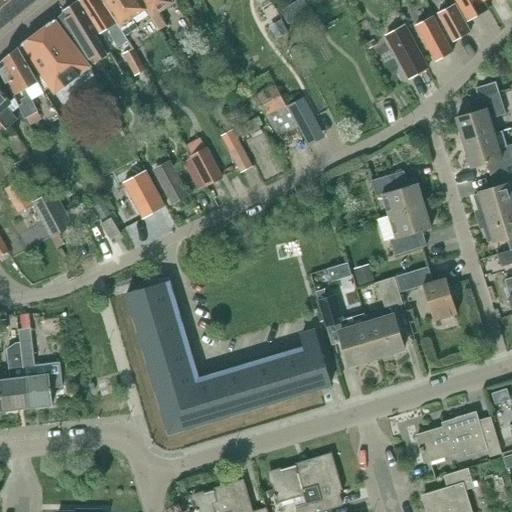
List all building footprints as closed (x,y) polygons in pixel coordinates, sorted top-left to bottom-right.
[(0,0),(0,29),(35,0),(0,0)] [(66,14),(57,20),(90,66),(107,54),(105,51),(96,36),(100,34),(78,0),(64,10),(66,14)] [(129,40),(126,36),(120,27),(102,0),(78,0),(100,34),(102,32),(109,28),(112,33),(110,34),(118,47),(129,40)] [(142,0),(102,0),(126,36),(139,28),(133,19),(147,10),(148,9),(142,0)] [(142,0),(148,9),(147,10),(161,31),(168,26),(159,13),(175,2),(173,0),(142,0)] [(303,0),(300,0),(282,12),(289,24),(310,11),(303,0)] [(490,10),(484,1),(483,0),(457,0),(469,21),(490,10)] [(455,4),(439,13),(454,42),(471,33),(455,4)] [(436,62),(453,52),(433,16),(416,25),(436,62)] [(54,92),(91,67),(90,66),(57,20),(57,19),(20,44),(34,65),(30,68),(39,84),(44,90),(50,87),(54,92)] [(405,26),(387,36),(410,79),(428,69),(405,26)] [(96,36),(105,51),(111,47),(102,32),(100,34),(96,36)] [(42,90),(39,84),(30,68),(18,46),(4,59),(4,60),(0,63),(0,70),(14,96),(23,91),(26,97),(21,100),(23,103),(18,106),(26,119),(38,112),(30,97),(42,90)] [(133,49),(124,54),(130,65),(135,75),(145,70),(133,49)] [(464,143),(495,134),(490,118),(505,114),(496,82),(476,87),(479,98),(468,101),(472,113),(457,118),(464,143)] [(0,120),(2,122),(7,128),(18,119),(6,106),(12,101),(0,87),(0,120)] [(304,99),(289,106),(299,126),(314,118),(304,99)] [(283,102),(265,111),(284,146),(302,137),(283,102)] [(491,175),(511,168),(511,143),(499,148),(495,134),(464,143),(471,167),(487,163),(491,175)] [(242,145),(230,151),(241,172),(252,166),(253,166),(242,145)] [(206,148),(191,156),(193,158),(207,185),(221,177),(222,177),(206,148)] [(193,158),(184,163),(199,189),(207,185),(193,158)] [(511,191),(510,183),(511,182),(511,168),(491,175),(494,187),(478,192),(479,194),(473,196),(480,219),(511,209),(511,191)] [(147,171),(126,182),(145,218),(166,206),(147,171)] [(382,194),(389,217),(424,206),(416,178),(407,181),(404,171),(388,176),(387,174),(372,179),(376,196),(382,194)] [(175,174),(161,182),(173,204),(187,196),(175,174)] [(34,206),(32,202),(20,181),(5,189),(20,214),(34,206)] [(53,191),(32,202),(34,206),(57,248),(64,244),(59,234),(73,226),(53,191)] [(103,201),(94,207),(101,219),(110,213),(103,201)] [(424,206),(389,217),(377,220),(384,242),(390,240),(394,256),(427,246),(422,231),(431,228),(424,206)] [(511,209),(480,219),(487,242),(492,241),(493,243),(509,238),(511,247),(511,209)] [(111,218),(101,224),(110,240),(121,233),(111,218)] [(501,267),(511,264),(511,250),(497,254),(501,267)] [(359,285),(375,280),(370,264),(354,269),(359,285)] [(428,268),(396,277),(400,293),(423,286),(433,321),(457,314),(446,278),(432,282),(428,268)] [(395,278),(378,283),(386,310),(403,305),(395,278)] [(171,280),(127,293),(133,312),(139,310),(143,322),(136,324),(141,341),(148,339),(152,351),(145,353),(150,371),(157,369),(161,381),(155,383),(155,384),(161,383),(165,395),(158,397),(169,435),(188,429),(186,422),(198,419),(200,425),(217,420),(215,413),(227,410),(229,417),(247,411),(245,405),(257,401),(259,408),(276,403),(274,396),(286,392),(288,399),(306,394),(304,387),(317,383),(318,389),(332,385),(316,331),(302,335),(305,346),(200,377),(171,280)] [(338,324),(351,366),(378,358),(368,324),(365,316),(344,322),(335,295),(319,300),(327,327),(338,324)] [(29,314),(21,315),(22,329),(31,328),(29,314)] [(368,324),(378,358),(404,349),(394,316),(368,324)] [(21,350),(27,408),(52,405),(50,388),(63,386),(60,362),(36,365),(32,329),(20,330),(22,350),(21,350)] [(10,382),(0,382),(0,386),(3,411),(27,408),(21,350),(20,343),(15,344),(6,350),(10,382)] [(456,424),(416,436),(424,463),(465,451),(467,457),(488,451),(490,458),(502,454),(491,418),(479,421),(476,412),(455,418),(456,424)] [(330,456),(269,474),(278,503),(303,495),(306,504),(297,506),(298,511),(324,511),(341,507),(338,495),(342,494),(330,456)] [(447,489),(423,496),(427,511),(471,511),(465,492),(475,489),(469,469),(444,476),(447,489)] [(196,511),(267,511),(267,510),(258,511),(250,511),(242,482),(192,497),(196,511)]
